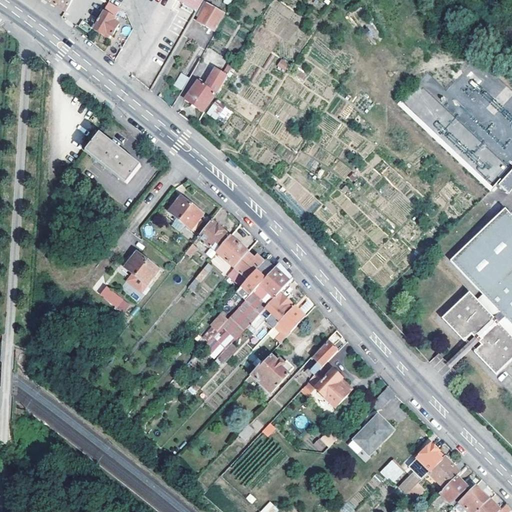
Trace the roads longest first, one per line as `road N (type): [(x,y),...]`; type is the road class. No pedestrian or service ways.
road 1 (secondary): [(511,481),(263,216),(3,4)]
road 2 (unknown): [(191,150),(95,261),(63,270),(48,237),(65,48)]
